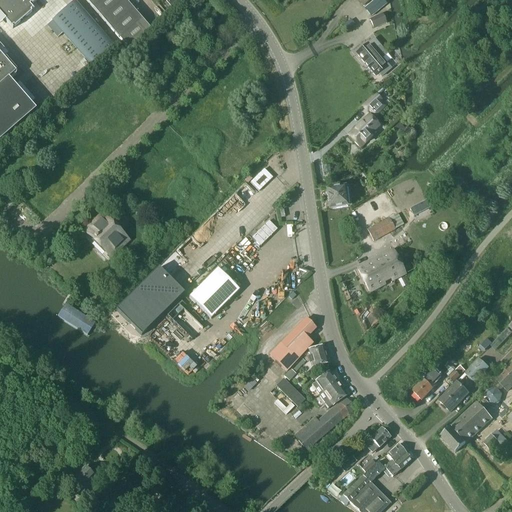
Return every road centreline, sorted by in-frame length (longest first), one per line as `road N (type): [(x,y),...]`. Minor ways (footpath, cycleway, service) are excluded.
road 1 (tertiary): [(378,408),(345,364),(329,320),(284,70),(237,0)]
road 2 (residential): [(220,511),(65,398),(0,371)]
road 3 (residential): [(266,511),(378,408)]
road 4 (tertiary): [(462,511),(378,408)]
